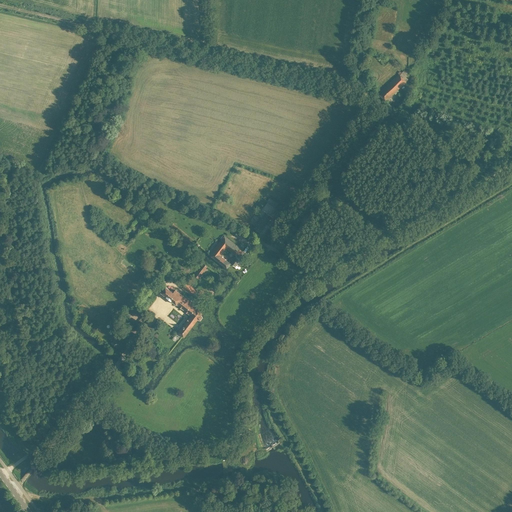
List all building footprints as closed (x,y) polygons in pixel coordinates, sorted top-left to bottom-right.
[(408,43),(408,42),(408,41),(408,40),(408,39),(407,39),(407,38),(406,37),(406,36),(405,36),(404,35),(403,35),(402,35),(401,35),(400,35),(399,35),(398,35),(397,36),(396,36),(396,37),(395,38),(394,38),(394,39),(394,40),(394,41),(394,42),(394,43),(394,44),(394,45),(395,46),(396,47),(396,48),(397,48),(398,48),(399,49),(400,49),(401,49),(402,49),(403,49),(404,49),(404,48),(405,48),(406,47),(406,46),(407,46),(407,45),(408,44),(408,43)] [(379,89),(377,92),(386,101),(389,98),(406,82),(399,74),(381,91),(379,89)] [(266,212),(254,228),(260,232),(272,216),(266,212)] [(210,255),(209,255),(218,262),(223,266),(227,269),(227,268),(231,264),(231,263),(222,257),(221,256),(226,248),(228,249),(231,252),(234,248),(236,245),(233,243),(224,236),(210,255)] [(238,254),(236,256),(235,257),(233,261),(231,263),(231,264),(235,267),(242,257),(238,254)] [(208,266),(204,264),(202,266),(202,265),(194,276),(198,279),(208,266)] [(183,288),(187,291),(193,296),(197,290),(192,286),(193,284),(189,280),(186,283),(183,288)] [(162,292),(176,304),(183,296),(175,290),(173,293),(166,287),(162,292)] [(177,304),(192,316),(197,320),(198,319),(199,320),(202,317),(200,316),(203,312),(196,307),(195,309),(191,305),(193,303),(183,296),(176,304),(177,304)] [(187,333),(197,320),(192,316),(178,332),(184,337),(187,333)] [(125,335),(121,332),(120,332),(120,333),(117,331),(114,336),(116,338),(112,343),(117,347),(125,335)]
